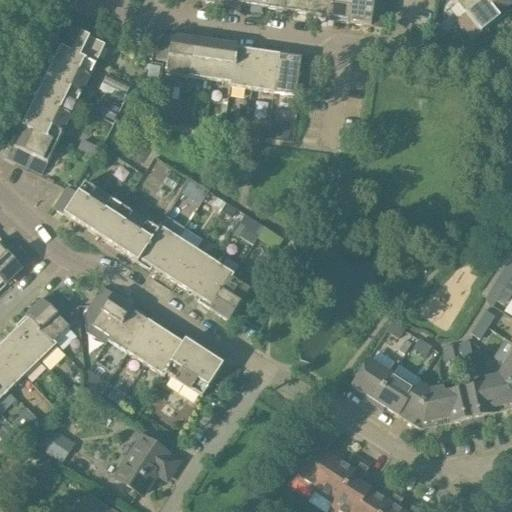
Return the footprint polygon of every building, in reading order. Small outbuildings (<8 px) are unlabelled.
[(220,0),(219,6),(234,8),(235,5),(241,6),(242,0),(220,0)] [(242,0),(241,6),(263,9),(264,0),(242,0)] [(264,0),(263,9),(284,12),(286,0),(264,0)] [(286,0),(284,12),(306,15),(308,0),(286,0)] [(308,0),(306,15),(327,18),(330,0),(308,0)] [(330,0),(327,18),(334,19),(334,23),(349,25),(352,0),(330,0)] [(352,0),(349,25),(383,29),(386,4),(374,3),(374,0),(352,0)] [(463,0),(457,5),(465,15),(455,23),(471,42),(499,21),(481,0),(463,0)] [(481,0),(499,21),(510,12),(508,9),(511,5),(511,2),(509,0),(481,0)] [(60,50),(78,59),(95,67),(105,47),(93,42),(98,30),(75,19),(60,50)] [(188,79),(194,41),(159,36),(156,61),(168,62),(166,76),(188,79)] [(194,41),(188,79),(210,82),(215,44),(194,41)] [(231,89),(237,47),(215,44),(210,82),(230,85),(230,88),(231,89)] [(252,92),(258,53),(251,52),(251,49),(237,47),(231,89),(252,92)] [(41,89),(59,98),(76,106),(95,67),(78,59),(60,50),(41,89)] [(279,57),(258,53),(252,92),(273,95),(279,57)] [(279,57),(273,95),(296,98),(298,85),(310,86),(313,62),(279,57)] [(147,82),(157,84),(160,68),(147,66),(146,70),(148,71),(147,82)] [(41,89),(22,128),(57,145),(76,106),(59,98),(41,89)] [(95,104),(91,113),(99,117),(99,116),(103,108),(95,104)] [(109,111),(105,119),(113,123),(117,114),(109,110),(109,111)] [(57,145),(22,128),(7,160),(42,177),(57,145)] [(253,138),(266,140),(267,129),(254,128),(253,138)] [(195,204),(204,190),(190,181),(181,196),(195,204)] [(93,213),(103,196),(85,184),(78,196),(67,189),(54,210),(83,229),(93,213)] [(100,240),(119,252),(140,220),(103,196),(93,213),(83,229),(100,240)] [(222,211),(226,205),(217,200),(213,206),(222,211)] [(227,207),(223,214),(231,219),(236,212),(227,207)] [(246,217),(240,225),(259,237),(264,229),(246,217)] [(140,220),(119,252),(137,264),(158,232),(157,232),(140,220)] [(157,232),(158,232),(137,264),(150,273),(152,270),(157,273),(178,241),(159,228),(157,232)] [(259,237),(257,240),(271,249),(273,246),(278,249),(283,241),(264,229),(259,237)] [(178,241),(157,273),(176,285),(197,253),(178,241)] [(0,248),(0,280),(6,287),(31,263),(14,245),(5,253),(0,248)] [(197,253),(176,285),(194,297),(215,264),(197,253)] [(215,264),(194,297),(200,300),(198,303),(210,312),(231,279),(232,280),(234,277),(215,264)] [(505,290),(511,277),(504,273),(496,284),(505,290)] [(231,279),(210,312),(229,324),(250,291),(232,280),(231,279)] [(505,290),(496,284),(489,296),(497,301),(505,290)] [(131,312),(132,309),(102,289),(89,310),(99,317),(92,328),(110,340),(111,340),(130,311),(131,312)] [(25,318),(28,321),(29,320),(56,347),(54,344),(75,324),(74,320),(67,312),(68,311),(51,293),(25,318)] [(132,309),(131,312),(130,311),(111,340),(110,340),(108,343),(127,355),(148,323),(142,319),(144,316),(132,309)] [(487,330),(494,318),(486,313),(479,324),(487,330)] [(40,363),(56,347),(29,320),(28,321),(25,318),(16,328),(18,330),(13,335),(40,363)] [(148,323),(127,355),(145,367),(166,335),(148,323)] [(387,332),(398,340),(404,332),(403,332),(392,324),(387,332)] [(487,330),(479,324),(471,336),(479,341),(487,330)] [(40,363),(13,335),(0,347),(0,352),(25,378),(40,363)] [(184,346),(183,346),(166,335),(145,367),(164,379),(166,376),(165,376),(176,359),(184,346)] [(419,342),(414,350),(425,357),(431,349),(419,342)] [(183,346),(184,346),(176,359),(165,376),(166,376),(183,387),(194,371),(204,355),(185,343),(183,346)] [(472,357),(469,343),(459,345),(462,359),(472,357)] [(445,362),(454,360),(451,347),(442,349),(445,362)] [(0,383),(9,393),(25,378),(0,352),(0,383)] [(204,355),(194,371),(183,387),(202,399),(209,388),(219,395),(233,374),(204,355)] [(373,406),(392,376),(368,361),(351,387),(365,396),(363,400),(367,403),(373,406)] [(497,377),(485,380),(488,395),(492,410),(511,406),(511,371),(504,367),(497,377)] [(88,373),(88,374),(88,377),(89,388),(102,396),(102,395),(108,385),(88,373)] [(398,418),(409,401),(419,385),(419,384),(415,391),(392,376),(373,406),(383,412),(385,409),(398,418)] [(465,390),(473,428),(485,426),(483,418),(493,416),(492,410),(488,395),(485,380),(484,380),(486,386),(465,390)] [(0,401),(9,393),(0,383),(0,401)] [(430,392),(419,385),(409,401),(398,418),(420,432),(424,431),(428,424),(448,420),(445,404),(442,389),(430,392)] [(445,404),(448,420),(450,426),(459,423),(461,431),(473,428),(465,390),(444,395),(443,389),(442,389),(445,404)] [(27,411),(11,426),(19,434),(37,422),(27,411)] [(38,447),(63,464),(76,445),(51,427),(38,447)] [(315,493),(336,460),(325,453),(333,441),(324,435),(295,480),(315,493)] [(115,480),(142,497),(160,469),(170,476),(179,463),(142,439),(115,480)] [(315,493),(333,505),(334,505),(363,460),(354,455),(347,467),(336,460),(315,493)] [(330,511),(356,511),(370,491),(359,484),(371,466),(363,460),(334,505),(333,505),(329,511),(330,511)] [(383,511),(397,492),(388,486),(381,498),(370,491),(356,511),(383,511)] [(402,511),(398,509),(405,497),(397,492),(383,511),(402,511)] [(110,511),(89,498),(79,511),(110,511)]
